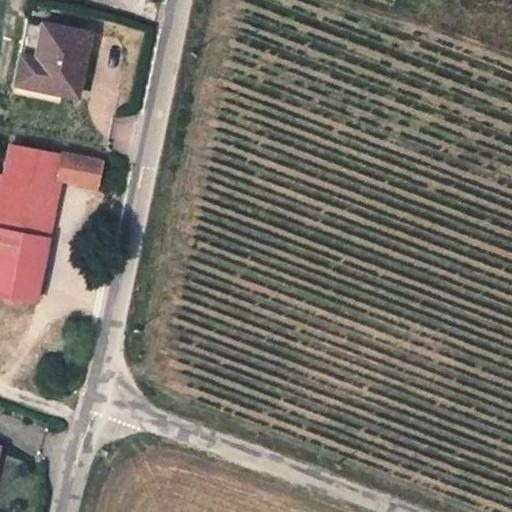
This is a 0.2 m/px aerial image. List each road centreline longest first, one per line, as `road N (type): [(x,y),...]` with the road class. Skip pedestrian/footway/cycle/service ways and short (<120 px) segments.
road 1 (unclassified): [(178,0),(89,410)]
road 2 (unclassified): [(89,410),(145,414),(406,511)]
